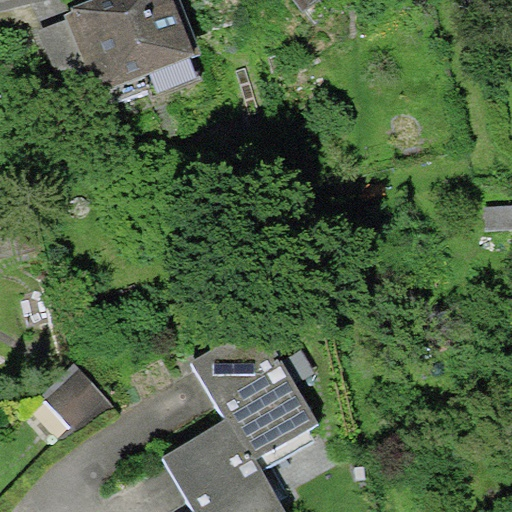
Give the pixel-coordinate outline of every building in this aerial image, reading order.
[(140,0),(89,25),(128,104),(213,63),(181,0),(140,0)] [(314,0),(327,15),(346,0),(314,0)] [(511,204),(483,205),(484,232),(511,231),(511,204)] [(196,368),(225,419),(254,468),(319,431),(261,330),(196,368)] [(225,419),(163,457),(197,511),(281,511),(254,468),(225,419)]
